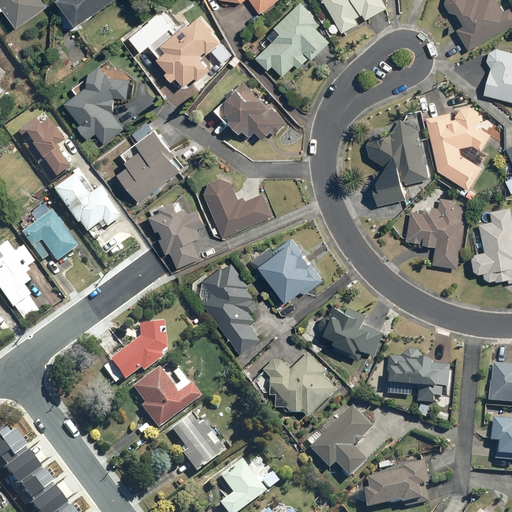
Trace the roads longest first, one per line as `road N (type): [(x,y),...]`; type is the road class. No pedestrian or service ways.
road 1 (residential): [(475,324),(405,297),(349,244),(330,209),(323,167),(341,99)]
road 2 (residential): [(341,99),(357,65),(407,33),(425,46),(422,65),(373,94)]
road 3 (residential): [(12,370),(158,259)]
road 4 (residential): [(475,324),(459,501)]
road 5 (residential): [(117,511),(12,370)]
